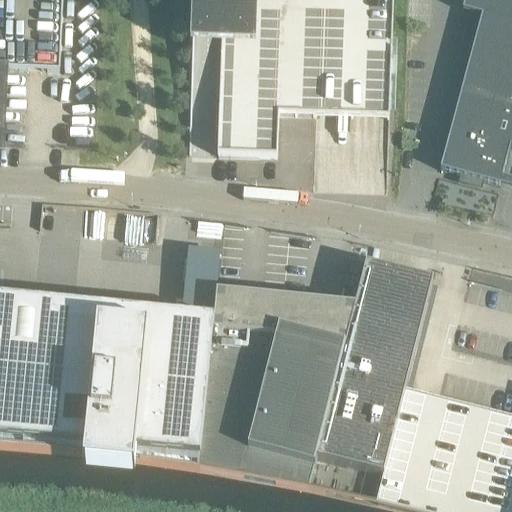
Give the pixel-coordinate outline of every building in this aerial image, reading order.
[(0,0),(0,73),(9,74),(9,72),(60,74),(63,0),(0,0)] [(393,0),(195,0),(189,158),(277,161),(279,119),(317,120),(318,77),(391,79),(393,0)] [(482,19),(441,173),(501,189),(511,151),(511,150),(511,0),(466,0),(463,14),(482,19)] [(358,276),(360,266),(351,264),(349,274),(358,276)] [(303,490),(302,491),(390,511),(511,511),(511,420),(406,394),(433,285),(367,268),(356,310),(317,463),(384,479),(377,506),(311,491),(303,490)] [(215,324),(200,467),(311,487),(317,463),(356,310),(217,296),(215,324)] [(0,302),(0,442),(89,451),(89,454),(138,461),(139,455),(200,467),(215,324),(0,302)]
